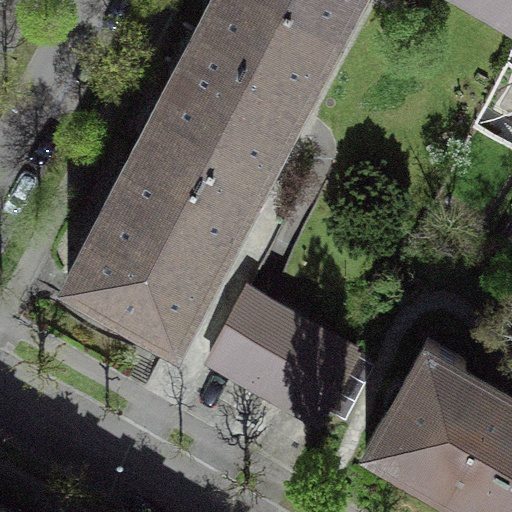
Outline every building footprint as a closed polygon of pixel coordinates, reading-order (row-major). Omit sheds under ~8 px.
[(278,0),(216,0),(215,1),(212,0),(211,0),(196,30),(198,40),(193,50),(188,59),(179,62),(163,93),(166,95),(151,125),(147,123),(146,125),(198,152),(196,156),(254,186),(335,31),(277,1),(278,0)] [(278,0),(277,1),(335,31),(351,0),(379,0),(395,8),(398,0),(278,0)] [(511,0),(463,0),(511,28),(511,0)] [(198,152),(146,125),(126,163),(120,162),(87,224),(91,230),(67,275),(175,337),(215,262),(254,186),(196,156),(198,152)] [(247,286),(209,357),(264,388),(319,420),(357,348),(247,286)] [(408,460),(499,511),(511,511),(511,395),(462,367),(466,358),(429,337),(365,446),(402,467),(408,460)]
